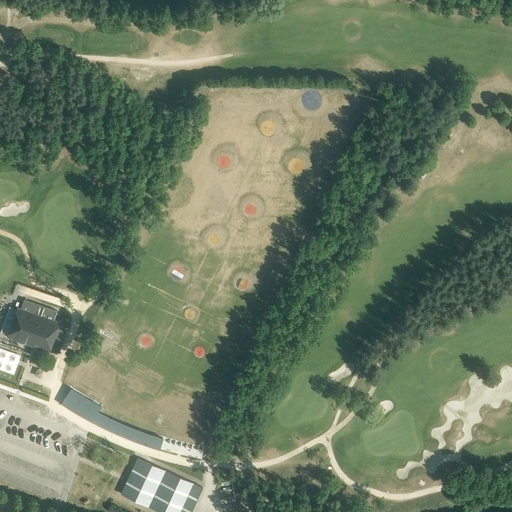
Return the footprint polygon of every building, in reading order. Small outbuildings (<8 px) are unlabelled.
[(48,262),(41,266),(47,275),(54,271),(48,262)] [(13,320),(7,337),(36,347),(35,349),(48,353),(49,349),(59,353),(62,345),(66,332),(61,330),(57,328),(59,323),(53,321),(57,311),(24,299),(24,300),(25,301),(22,310),(20,309),(17,308),(14,317),(13,320)] [(130,374),(140,380),(139,381),(156,391),(162,379),(135,364),(130,374)] [(73,389),(64,401),(85,414),(86,412),(94,417),(101,406),(73,389)] [(72,454),(71,444),(63,445),(64,455),(72,454)] [(138,458),(121,494),(148,506),(165,470),(138,458)] [(165,470),(148,506),(159,511),(160,511),(190,511),(193,507),(198,497),(198,496),(199,496),(203,487),(194,483),(185,479),(176,475),(165,470)] [(126,506),(129,498),(120,495),(117,503),(126,506)]
